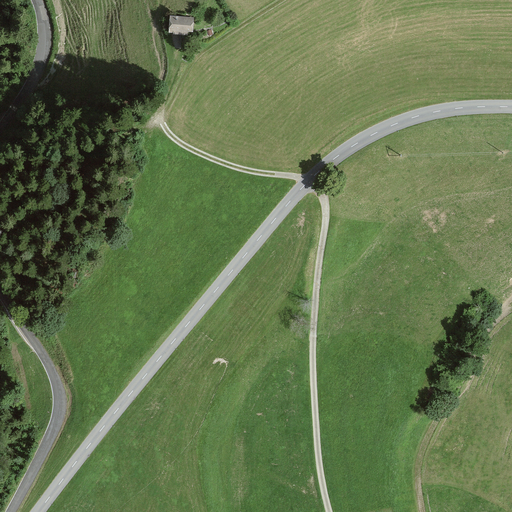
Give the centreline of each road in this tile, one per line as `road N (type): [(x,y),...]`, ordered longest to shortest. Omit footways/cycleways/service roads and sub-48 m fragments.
road 1 (tertiary): [(511,106),(422,114),(333,158),(289,201),(38,511)]
road 2 (track): [(328,511),(311,358),(325,212),(322,193),(308,180)]
road 3 (unclassified): [(0,300),(45,359),(60,399),(10,511)]
road 4 (track): [(511,308),(495,321),(425,436),(416,480),(420,511)]
road 5 (track): [(160,117),(201,54),(283,0)]
road 6 (track): [(160,117),(192,149),(308,180)]
road 7 (unclassified): [(35,0),(42,60),(0,130)]
